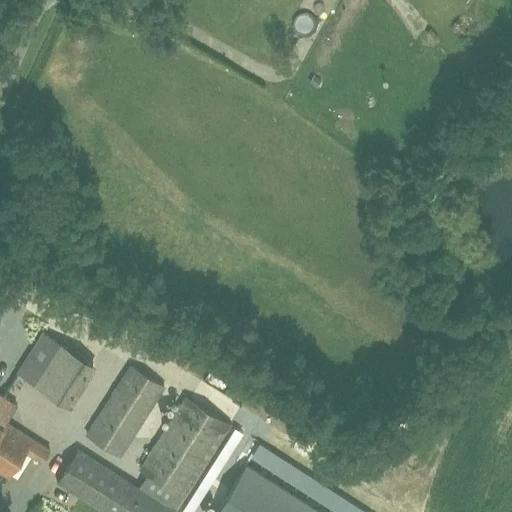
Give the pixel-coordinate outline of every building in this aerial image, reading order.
[(98,365),(80,353),(44,330),(17,372),(72,407),(98,365)] [(119,455),(164,386),(131,365),(87,435),(119,455)] [(182,497),(229,424),(186,396),(139,469),(182,497)] [(0,471),(8,477),(24,450),(42,462),(50,450),(0,418),(0,471)] [(175,511),(176,511),(137,487),(77,449),(57,482),(104,511),(175,511)] [(319,511),(237,459),(203,511),(319,511)]
